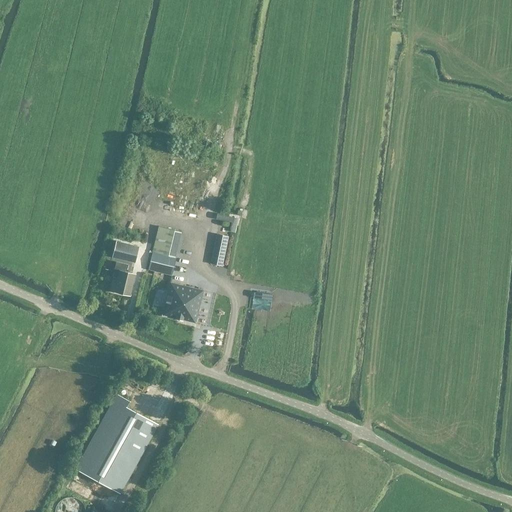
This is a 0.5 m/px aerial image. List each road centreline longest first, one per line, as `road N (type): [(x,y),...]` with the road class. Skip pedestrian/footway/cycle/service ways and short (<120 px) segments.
road 1 (unclassified): [(511,501),(0,288)]
road 2 (track): [(204,269),(256,0)]
road 3 (track): [(64,230),(69,271),(24,355),(101,371),(124,384)]
road 4 (track): [(342,456),(168,390),(186,365)]
